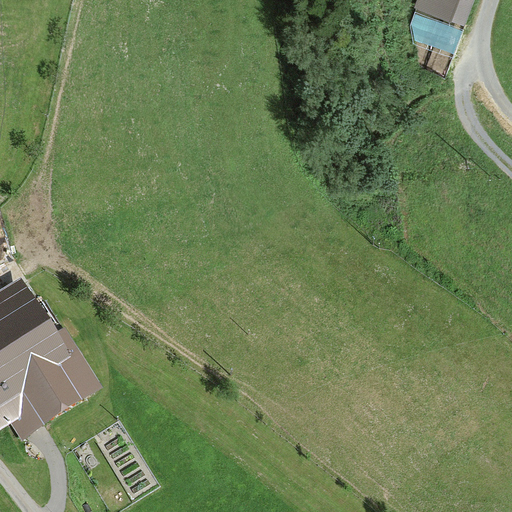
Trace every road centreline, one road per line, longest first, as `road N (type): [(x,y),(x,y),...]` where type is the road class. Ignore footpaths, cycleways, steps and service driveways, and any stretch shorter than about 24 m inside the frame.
road 1 (track): [(511,168),(478,135),(462,102),(465,75),(483,53)]
road 2 (track): [(492,0),(485,69),(511,115)]
